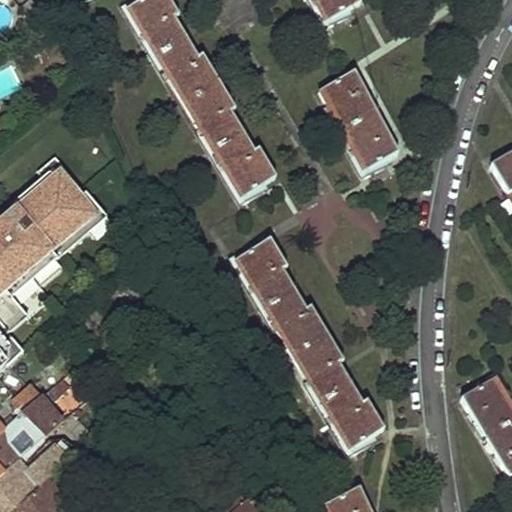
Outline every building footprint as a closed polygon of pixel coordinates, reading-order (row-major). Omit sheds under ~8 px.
[(33,0),(26,0),(22,5),(36,21),(45,12),(33,0)] [(239,199),(271,179),(255,151),(250,154),(227,113),(231,111),(199,58),(195,59),(172,20),(175,17),(165,0),(143,0),(127,10),(239,199)] [(312,0),(325,22),(356,4),(354,0),(312,0)] [(361,173),(394,155),(351,76),(318,94),(361,173)] [(511,155),(491,168),(508,197),(511,196),(511,155)] [(0,339),(26,318),(9,298),(93,228),(95,217),(58,174),(47,173),(9,205),(14,211),(23,223),(10,234),(4,227),(0,230),(0,339)] [(23,223),(14,211),(0,222),(4,227),(10,234),(23,223)] [(349,449),(381,429),(364,402),(360,404),(336,363),(339,360),(307,308),(303,310),(280,272),(283,270),(268,244),(235,263),(349,449)] [(507,477),(511,473),(511,412),(493,381),(460,400),(507,477)] [(69,389),(61,382),(5,430),(0,434),(0,479),(18,464),(36,448),(29,440),(38,433),(45,441),(64,424),(50,407),(69,389)] [(29,440),(36,448),(45,441),(38,433),(29,440)] [(12,511),(40,488),(68,465),(55,450),(27,472),(18,464),(0,479),(0,511),(12,511)] [(47,497),(75,473),(68,465),(40,488),(47,497)] [(108,511),(101,503),(89,511),(70,511),(63,504),(56,508),(47,497),(40,488),(12,511),(108,511)] [(251,511),(235,493),(212,511),(251,511)] [(324,511),(364,511),(355,493),(323,508),(324,511)]
